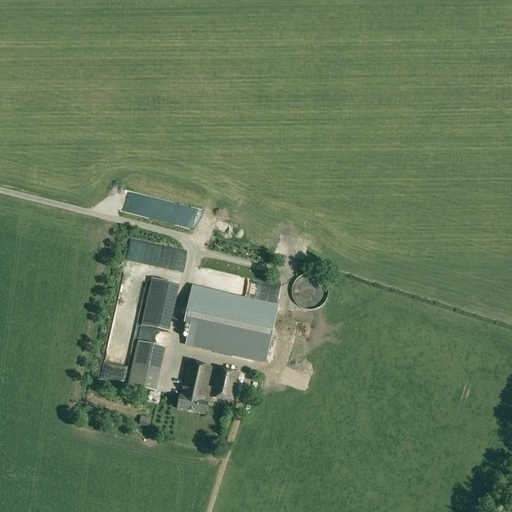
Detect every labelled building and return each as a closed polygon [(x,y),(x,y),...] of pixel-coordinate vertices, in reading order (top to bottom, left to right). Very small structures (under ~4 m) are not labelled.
[(168,332),(172,316),(178,285),(152,280),(145,310),(141,326),(168,332)] [(265,280),(263,293),(281,296),(283,283),(265,280)] [(278,308),(192,288),(184,324),(197,327),(193,345),(266,361),(278,308)] [(209,398),(211,388),(206,387),(210,369),(187,364),(180,398),(179,398),(176,410),(204,416),(206,404),(202,403),(203,402),(204,397),(209,398)] [(215,370),(209,398),(231,403),(238,375),(215,370)]
